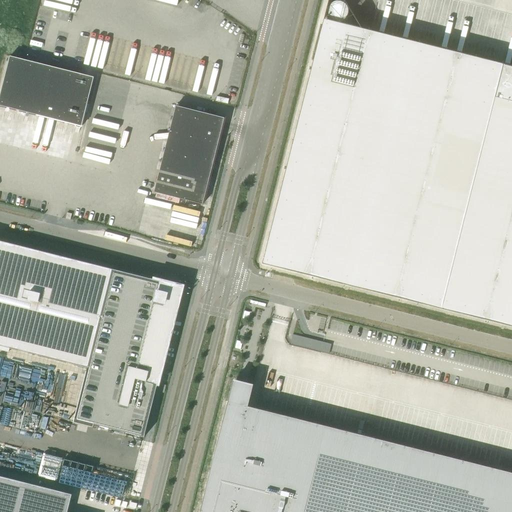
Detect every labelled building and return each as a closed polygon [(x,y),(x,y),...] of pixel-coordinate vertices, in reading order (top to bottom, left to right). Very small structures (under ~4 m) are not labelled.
[(340,0),(328,0),(262,264),(511,326),(511,66),(362,28),(345,1),(340,0)] [(94,77),(10,56),(0,95),(0,105),(76,125),(75,127),(80,128),(81,126),(82,126),(94,77)] [(225,118),(176,106),(154,192),(203,205),(225,118)] [(153,279),(0,240),(0,344),(106,372),(93,424),(144,437),(157,385),(159,385),(184,286),(153,278),(153,279)] [(331,344),(293,334),(290,344),(329,354),(331,344)] [(199,511),(511,511),(511,472),(248,406),(250,398),(232,394),(230,402),(228,401),(199,511)] [(44,453),(39,477),(100,490),(103,479),(104,475),(92,472),(93,465),(87,464),(86,469),(72,466),(73,459),(44,453)] [(0,475),(0,511),(67,511),(72,494),(0,475)] [(105,494),(126,492),(125,485),(121,485),(120,479),(114,480),(114,485),(104,486),(105,494)]
